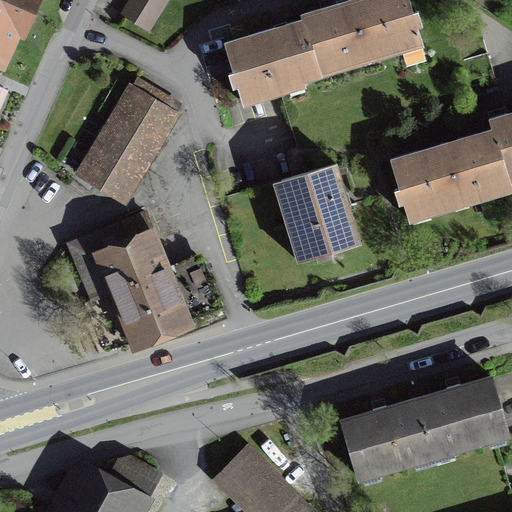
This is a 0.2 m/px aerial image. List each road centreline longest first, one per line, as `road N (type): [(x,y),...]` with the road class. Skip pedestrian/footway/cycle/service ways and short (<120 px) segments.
road 1 (primary): [(511,272),(0,427)]
road 2 (residential): [(0,469),(511,328)]
road 3 (residential): [(0,185),(88,0)]
road 4 (unknown): [(302,390),(343,511)]
